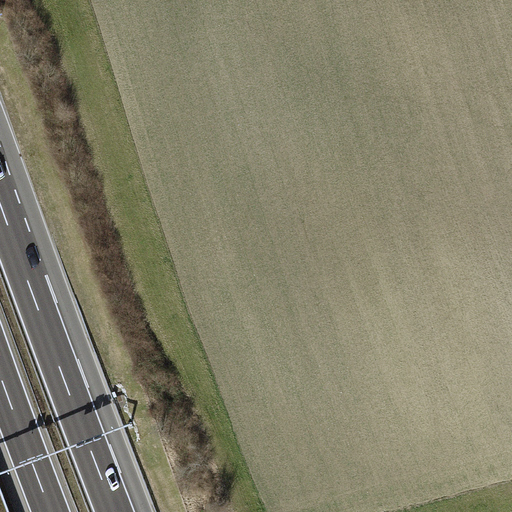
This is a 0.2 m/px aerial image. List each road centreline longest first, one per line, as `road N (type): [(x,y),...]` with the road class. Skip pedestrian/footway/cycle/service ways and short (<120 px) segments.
road 1 (motorway): [(115,511),(0,198)]
road 2 (motorway): [(0,367),(52,511)]
